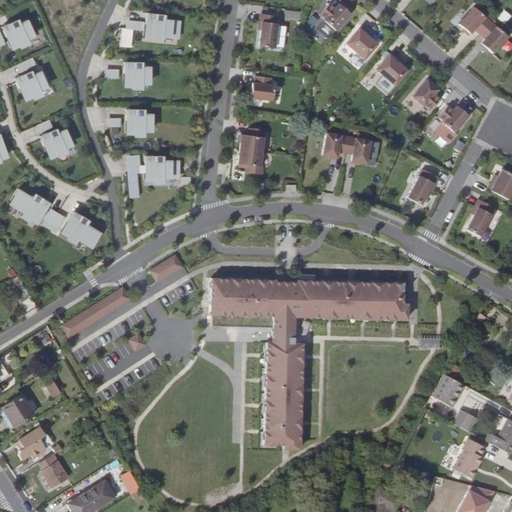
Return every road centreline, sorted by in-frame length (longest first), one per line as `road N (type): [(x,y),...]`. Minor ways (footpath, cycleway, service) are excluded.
road 1 (residential): [(423,248),(498,107),(373,0)]
road 2 (residential): [(423,248),(373,222),(292,206),(209,220)]
road 3 (residential): [(233,0),(209,220)]
road 4 (residential): [(113,0),(89,54),(83,95),(111,188)]
road 5 (residential): [(0,80),(12,131),(43,176),(74,191),(111,188)]
road 6 (residential): [(126,264),(0,341)]
